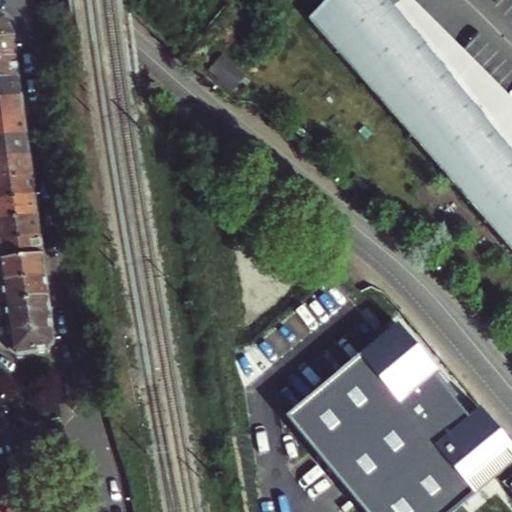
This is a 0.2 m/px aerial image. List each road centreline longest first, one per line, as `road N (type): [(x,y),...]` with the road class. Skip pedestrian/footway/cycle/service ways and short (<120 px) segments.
road 1 (residential): [(75,0),(392,260),(511,390)]
road 2 (residential): [(13,0),(35,38),(97,474)]
